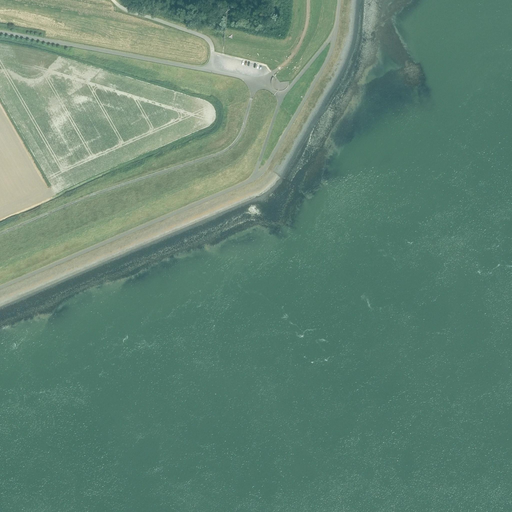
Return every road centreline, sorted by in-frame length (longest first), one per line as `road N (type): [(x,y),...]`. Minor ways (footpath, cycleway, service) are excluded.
road 1 (unclassified): [(0,231),(224,151),(239,137),(257,83)]
road 2 (unclassified): [(0,36),(210,69)]
road 3 (unclassified): [(210,69),(209,40),(110,0)]
